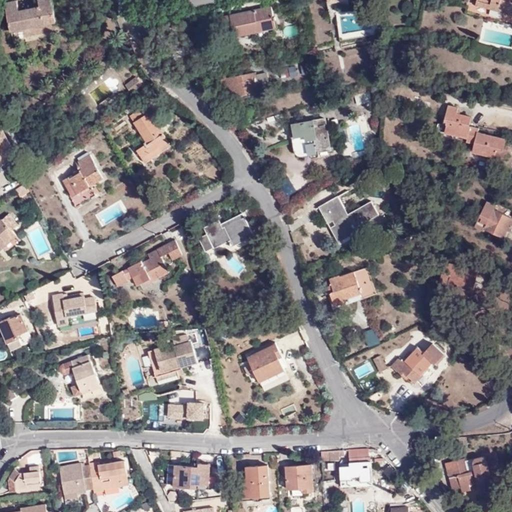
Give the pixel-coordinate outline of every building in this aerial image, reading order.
[(55,20),(51,0),(38,0),(38,2),(39,6),(31,8),(19,10),(17,0),(5,3),(11,30),(55,20)] [(511,0),(477,0),(476,5),(511,14),(511,0)] [(511,14),(476,5),(474,14),(511,24),(511,14)] [(270,7),(217,19),(220,30),(233,27),(235,36),(275,27),(273,20),(275,20),(274,16),(272,16),(270,7)] [(84,30),(67,45),(75,53),(91,38),(84,30)] [(255,72),(225,78),(227,86),(229,85),(231,95),(258,90),(258,87),(268,85),(265,72),(256,74),(255,72)] [(133,86),(139,81),(136,78),(126,85),(130,91),(134,87),(133,86)] [(141,85),(139,81),(133,86),(134,87),(130,91),(131,93),(141,85)] [(466,137),(468,126),(470,116),(456,113),(458,107),(447,105),(443,122),(446,123),(444,131),(444,132),(445,133),(456,135),(466,137)] [(133,121),(148,112),(144,106),(129,115),(133,121)] [(158,147),(168,141),(148,112),(133,121),(141,134),(146,131),(150,138),(145,141),(143,142),(144,143),(135,149),(141,158),(158,147)] [(325,117),(292,123),(294,134),(297,151),(297,152),(298,152),(299,153),(300,153),(318,150),(331,147),(325,117)] [(446,123),(443,122),(440,121),(438,134),(439,135),(440,136),(455,139),(456,135),(445,133),(444,132),(444,131),(446,123)] [(476,132),(478,128),(468,126),(466,137),(465,141),(474,143),(476,132)] [(2,128),(0,129),(0,163),(1,166),(22,158),(2,128)] [(141,134),(145,141),(150,138),(146,131),(141,134)] [(505,138),(476,132),(474,143),(472,152),(494,156),(496,149),(503,150),(504,144),(505,138)] [(318,150),(300,153),(299,153),(298,152),(297,152),(297,151),(294,134),(291,135),(294,152),(295,153),(297,154),(298,155),(300,156),(301,156),(303,156),(319,153),(318,150)] [(161,151),(170,145),(168,141),(158,147),(161,151)] [(508,145),(504,144),(503,150),(496,149),(494,156),(505,158),(508,145)] [(90,153),(77,161),(82,168),(79,170),(79,171),(69,178),(68,177),(63,180),(66,187),(65,189),(76,207),(96,195),(90,185),(103,177),(93,162),(95,161),(90,153)] [(343,216),(347,214),(337,195),(333,198),(343,216)] [(370,200),(347,214),(343,216),(333,198),(318,206),(327,222),(331,220),(334,218),(338,223),(334,225),(330,228),(339,244),(357,234),(360,238),(388,223),(382,211),(378,214),(370,200)] [(484,227),(503,237),(506,230),(508,231),(511,223),(511,218),(493,209),(495,206),(485,201),(474,225),(483,230),(484,227)] [(242,212),(220,223),(222,227),(244,215),(242,212)] [(0,246),(15,233),(12,229),(18,224),(8,213),(0,220),(0,246)] [(222,227),(220,223),(218,220),(203,227),(206,234),(198,238),(210,263),(256,239),(244,215),(222,227)] [(441,238),(432,236),(431,242),(440,244),(441,238)] [(153,281),(170,272),(162,256),(170,252),(174,260),(183,255),(176,240),(158,249),(160,254),(151,258),(143,262),(143,261),(129,268),(123,271),(123,270),(112,276),(118,286),(128,280),(133,277),(139,274),(143,281),(144,281),(151,278),(153,281)] [(151,258),(160,254),(158,249),(149,254),(151,258)] [(477,270),(444,261),(438,281),(446,284),(442,299),(468,306),(477,270)] [(329,278),(331,284),(333,290),(330,291),(335,307),(375,294),(366,267),(339,276),(338,275),(329,278)] [(333,290),(331,284),(324,287),(332,308),(335,307),(330,291),(333,290)] [(52,296),(57,325),(68,323),(66,316),(96,310),(94,297),(84,299),(83,296),(63,300),(62,294),(52,296)] [(0,324),(7,339),(19,333),(27,329),(20,313),(10,317),(9,315),(0,319),(0,324)] [(24,344),(19,333),(7,339),(12,349),(24,344)] [(155,377),(181,368),(180,367),(198,361),(191,341),(174,347),(172,343),(146,351),(151,365),(155,377)] [(276,352),(279,350),(275,343),(247,356),(258,378),(274,370),(276,373),(284,369),(278,357),(276,352)] [(403,371),(408,377),(413,381),(431,361),(433,364),(442,354),(431,343),(422,352),(417,346),(403,361),(399,356),(391,366),(400,374),(403,371)] [(74,369),(76,376),(79,384),(76,385),(72,387),(75,395),(82,393),(100,386),(88,354),(62,364),(60,366),(60,369),(62,371),(64,372),(74,369)] [(379,354),(372,358),(380,371),(386,368),(379,354)] [(183,373),(181,368),(155,377),(156,381),(176,374),(177,375),(183,373)] [(274,370),(258,378),(260,381),(276,373),(274,370)] [(14,380),(3,387),(10,399),(21,393),(14,380)] [(102,390),(100,386),(82,393),(83,397),(102,390)] [(188,404),(169,403),(169,417),(210,418),(210,401),(188,400),(188,404)] [(369,447),(349,448),(350,464),(348,465),(347,458),(339,458),(341,487),(351,486),(351,479),(360,478),(372,477),(371,455),(370,455),(369,447)] [(331,449),(322,449),(323,459),(331,458),(331,449)] [(491,479),(487,461),(485,461),(484,458),(481,455),(465,459),(464,457),(446,461),(452,486),(453,487),(460,486),(462,491),(471,489),(470,483),(477,481),(480,491),(493,488),(491,479)] [(498,458),(487,461),(491,479),(502,476),(498,458)] [(92,489),(89,466),(81,467),(80,463),(58,466),(62,493),(74,491),(75,494),(85,492),(85,490),(92,489)] [(98,463),(88,464),(89,466),(92,489),(93,493),(102,491),(102,490),(119,487),(118,480),(127,479),(124,463),(120,463),(116,464),(98,466),(98,463)] [(198,484),(210,485),(211,464),(199,463),(199,466),(174,465),(174,486),(198,488),(198,484)] [(302,488),(315,487),(313,463),(286,465),(287,489),(302,488)] [(244,481),(245,497),(270,495),(268,464),(246,466),(247,481),(244,481)] [(18,487),(34,485),(34,482),(43,481),(42,465),(32,466),(32,470),(23,472),(17,468),(12,476),(17,480),(18,487)] [(118,480),(119,487),(128,486),(127,479),(118,480)]
